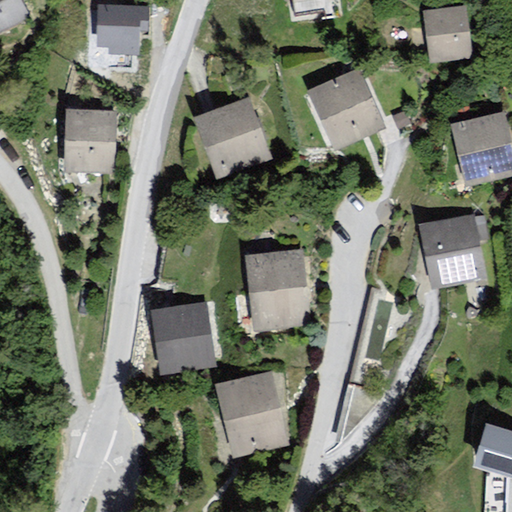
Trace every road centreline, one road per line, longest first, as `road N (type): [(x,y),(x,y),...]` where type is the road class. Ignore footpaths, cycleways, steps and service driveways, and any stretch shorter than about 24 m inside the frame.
road 1 (residential): [(87,454),(113,381),(157,112),(194,0)]
road 2 (residential): [(299,511),(368,208)]
road 3 (residential): [(87,454),(52,278),(0,184)]
road 4 (unknown): [(308,472),(323,475),(350,459),(397,381),(413,333)]
